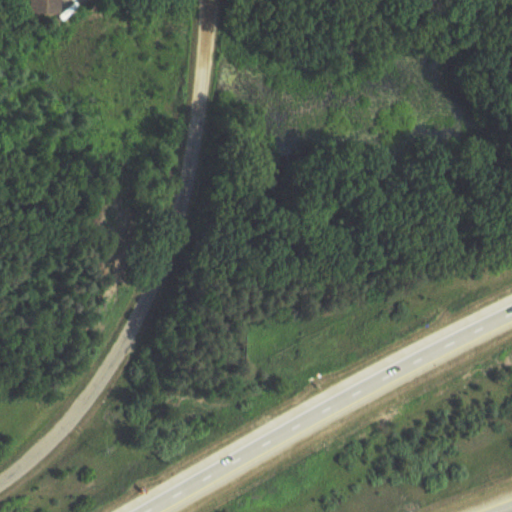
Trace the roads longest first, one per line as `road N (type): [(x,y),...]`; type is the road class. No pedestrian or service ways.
road 1 (motorway): [(511,308),(135,511)]
road 2 (residential): [(0,479),(44,447),(95,390),(137,317),(197,126)]
road 3 (residential): [(197,126),(213,0)]
